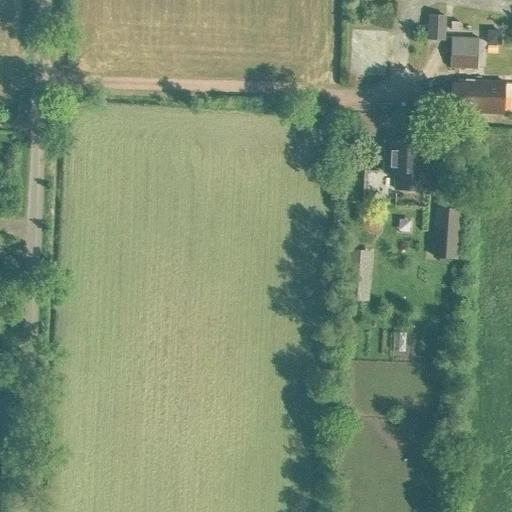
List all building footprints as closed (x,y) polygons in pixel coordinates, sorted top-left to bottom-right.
[(444,41),(445,15),(428,15),(427,40),(444,41)] [(486,30),(486,45),(500,45),(500,30),(486,30)] [(450,38),(449,69),(477,70),(478,39),(450,38)] [(452,84),(450,112),(503,114),(504,82),(458,80),(458,84),(452,84)] [(429,142),(383,140),(382,173),(393,174),(393,191),(425,192),(426,164),(428,164),(429,142)] [(459,212),(459,211),(457,210),(438,209),(437,209),(437,210),(436,220),(436,221),(435,232),(434,256),(456,258),(457,233),(458,222),(458,221),(459,212)] [(349,251),(346,291),(358,292),(360,277),(368,277),(369,253),(349,251)] [(423,425),(423,413),(404,413),(404,425),(423,425)]
